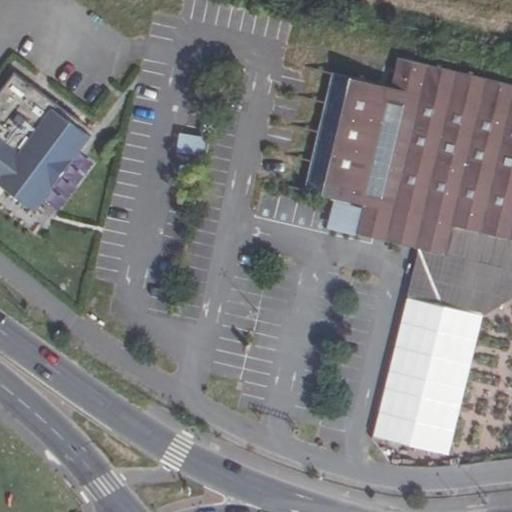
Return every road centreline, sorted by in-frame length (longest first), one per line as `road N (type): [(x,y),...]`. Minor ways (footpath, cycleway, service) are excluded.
road 1 (primary): [(316,511),(178,453),(0,331)]
road 2 (primary): [(0,383),(128,511)]
road 3 (track): [(393,0),(511,27)]
